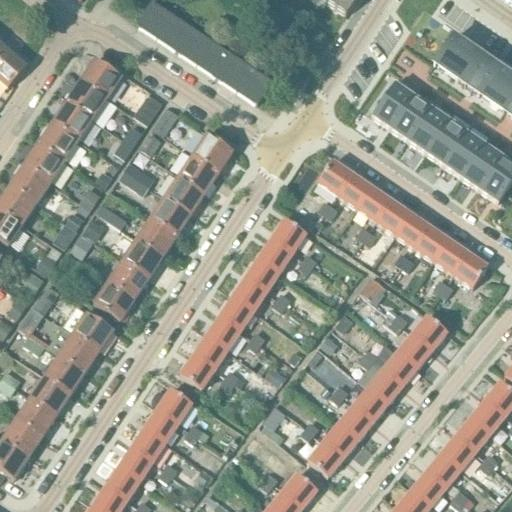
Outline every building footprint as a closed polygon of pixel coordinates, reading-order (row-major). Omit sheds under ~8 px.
[(312,0),(345,22),(359,0),(312,0)] [(151,6),(136,28),(257,109),(272,87),(151,6)] [(451,43),(434,68),(436,69),(452,80),(464,88),(503,115),(509,120),(511,121),(511,85),(494,73),(486,67),(482,65),(451,43)] [(0,88),(7,95),(26,73),(6,55),(0,62),(0,88)] [(79,87),(107,105),(122,83),(94,64),(79,87)] [(371,122),(389,135),(415,97),(397,85),(371,122)] [(107,105),(79,87),(65,108),(92,126),(107,105)] [(415,97),(389,135),(407,147),(430,114),(413,102),(416,98),(415,97)] [(147,131),(161,110),(148,101),(133,123),(147,131)] [(92,126),(65,108),(50,129),(78,148),(92,126)] [(177,120),(166,113),(151,135),(163,143),(177,120)] [(430,114),(407,147),(425,159),(448,126),(430,114)] [(448,126),(425,159),(443,172),(466,138),(448,126)] [(78,148),(50,129),(37,150),(64,169),(78,148)] [(132,152),(140,139),(131,133),(122,146),(132,152)] [(189,161),(217,180),(232,157),(205,138),(189,161)] [(466,138),(443,172),(461,184),(484,150),(466,138)] [(149,139),(138,154),(150,162),(161,147),(149,139)] [(122,146),(114,159),(123,165),(132,152),(122,146)] [(22,171),(50,190),(64,169),(37,150),(22,171)] [(484,150),(461,184),(478,196),(501,162),(484,150)] [(217,180),(189,161),(175,182),(203,201),(217,180)] [(511,169),(501,162),(478,196),(497,209),(511,186),(511,169)] [(336,203),(352,180),(332,167),(316,189),(336,203)] [(50,190),(22,171),(8,193),(36,211),(50,190)] [(104,194),(107,189),(112,182),(102,176),(94,187),(104,194)] [(148,193),(153,186),(139,177),(135,184),(148,193)] [(352,180),(336,203),(355,216),(371,193),(352,180)] [(203,201),(175,182),(161,204),(189,223),(203,201)] [(143,200),(148,193),(135,184),(130,191),(143,200)] [(36,211),(8,193),(0,204),(0,216),(22,232),(36,211)] [(80,209),(89,216),(99,201),(88,193),(78,208),(80,209)] [(371,193),(355,216),(374,229),(390,206),(371,193)] [(189,223),(161,204),(147,225),(175,243),(189,223)] [(390,206),(374,229),(394,242),(409,219),(390,206)] [(323,222),(330,211),(323,207),(316,217),(323,222)] [(330,211),(323,222),(330,227),(337,216),(330,211)] [(22,232),(0,216),(0,247),(8,253),(22,232)] [(75,237),(83,225),(71,217),(63,229),(64,229),(75,237)] [(126,226),(112,217),(107,226),(120,235),(126,226)] [(409,219),(394,242),(413,255),(428,233),(409,219)] [(95,247),(104,232),(92,225),(82,239),(95,247)] [(175,243),(147,225),(133,246),(161,264),(175,243)] [(270,245),(293,261),(306,241),(283,225),(270,245)] [(64,229),(60,235),(71,243),(75,237),(64,229)] [(362,248),(369,237),(362,233),(355,243),(362,248)] [(428,233),(413,255),(432,268),(447,246),(428,233)] [(375,242),(369,237),(362,248),(369,252),(375,242)] [(80,241),(69,257),(81,265),(92,249),(80,241)] [(293,261),(270,245),(257,265),(280,280),(293,261)] [(161,264),(133,246),(119,267),(147,286),(161,264)] [(447,246),(432,268),(451,281),(467,259),(447,246)] [(45,282),(55,267),(44,259),(34,274),(45,282)] [(400,274),(407,264),(400,259),(393,269),(400,274)] [(467,259),(451,281),(471,295),(486,272),(467,259)] [(301,267),(311,273),(316,266),(306,260),(301,267)] [(60,271),(71,279),(78,269),(67,261),(60,271)] [(407,264),(400,274),(407,278),(413,268),(407,264)] [(280,280),(257,265),(244,284),(267,299),(280,280)] [(105,288),(119,297),(133,306),(147,286),(119,267),(105,288)] [(311,273),(301,267),(297,273),(307,280),(311,273)] [(31,278),(23,290),(35,298),(42,286),(31,278)] [(375,292),(381,297),(383,294),(369,283),(358,297),(366,303),(375,292)] [(267,299),(244,284),(231,303),(254,319),(267,299)] [(439,300),(445,290),(439,285),(432,295),(439,300)] [(133,306),(119,297),(105,288),(91,309),(119,327),(133,306)] [(43,320),(58,298),(47,290),(32,313),(43,320)] [(445,290),(439,300),(446,305),(452,294),(445,290)] [(275,305),(285,312),(290,305),(280,299),(275,305)] [(254,319),(231,303),(218,322),(241,338),(254,319)] [(6,320),(16,326),(26,311),(16,304),(6,320)] [(285,312),(275,305),(271,312),(281,319),(285,312)] [(70,340),(98,358),(113,336),(85,318),(77,312),(62,334),(70,340)] [(389,323),(402,333),(407,327),(394,316),(389,323)] [(18,335),(29,342),(40,325),(29,317),(18,335)] [(334,332),(343,339),(352,327),(343,320),(334,332)] [(410,340),(431,357),(446,339),(425,321),(410,340)] [(241,338),(218,322),(205,342),(228,357),(241,338)] [(402,333),(389,323),(383,329),(396,340),(402,333)] [(0,325),(0,344),(2,346),(11,332),(0,324),(0,325)] [(249,344),(260,351),(264,344),(254,337),(249,344)] [(56,361),(84,379),(98,358),(70,340),(56,361)] [(431,357),(410,340),(395,358),(416,375),(431,357)] [(318,352),(325,357),(333,347),(326,341),(318,352)] [(42,351),(29,342),(24,350),(37,359),(42,351)] [(228,357),(205,342),(192,361),(215,376),(228,357)] [(260,351),(249,344),(245,351),(255,358),(260,351)] [(384,353),(377,362),(368,355),(363,361),(401,393),(416,375),(395,358),(393,360),(384,353)] [(301,362),(294,356),(287,365),(294,371),(301,362)] [(316,356),(307,368),(312,372),(322,361),(316,356)] [(84,379),(56,361),(42,382),(70,400),(84,379)] [(215,376),(192,361),(179,381),(202,396),(215,376)] [(356,386),(365,393),(387,411),(401,393),(363,361),(357,368),(366,375),(356,386)] [(511,371),(503,382),(511,389),(511,371)] [(0,384),(14,393),(19,386),(5,376),(0,384)] [(224,383),(234,389),(238,382),(228,376),(224,383)] [(277,393),(285,382),(278,377),(270,388),(277,393)] [(70,400),(42,382),(28,403),(56,421),(70,400)] [(234,389),(224,383),(219,389),(230,396),(234,389)] [(14,393),(0,384),(0,395),(9,401),(14,393)] [(511,415),(511,398),(499,388),(483,406),(505,424),(511,415)] [(332,397),(342,405),(347,398),(338,391),(332,397)] [(387,411),(365,393),(351,411),(372,429),(387,411)] [(156,415),(179,431),(192,411),(169,395),(156,415)] [(342,405),(332,397),(327,403),(337,411),(342,405)] [(56,421),(28,403),(14,424),(42,442),(56,421)] [(469,424),(490,442),(505,424),(483,406),(469,424)] [(372,429),(351,411),(336,429),(357,447),(372,429)] [(274,412),(268,420),(278,428),(285,420),(274,412)] [(179,431),(156,415),(143,435),(166,450),(179,431)] [(42,442),(14,424),(0,445),(28,464),(42,442)] [(481,453),(490,442),(469,424),(454,442),(475,460),(480,453),(481,453)] [(309,427),(304,433),(313,441),(318,435),(309,427)] [(357,447),(336,429),(321,447),(342,465),(357,447)] [(188,437),(198,444),(202,437),(192,430),(188,437)] [(298,440),(308,447),(313,441),(304,433),(303,434),(298,440)] [(166,450),(143,435),(130,454),(153,469),(166,450)] [(198,444),(188,437),(183,444),(193,450),(198,444)] [(252,455),(259,445),(252,440),(245,450),(252,455)] [(439,460),(460,478),(475,460),(454,442),(439,460)] [(28,464),(0,445),(0,444),(0,486),(5,480),(13,485),(28,464)] [(342,465),(321,447),(306,466),(327,483),(342,465)] [(153,469),(130,454),(117,473),(140,489),(153,469)] [(460,478),(439,460),(424,478),(446,496),(451,489),(460,478)] [(488,460),(482,466),(492,474),(497,467),(488,460)] [(492,474),(482,466),(477,472),(480,474),(487,480),(492,474)] [(166,469),(162,475),(172,482),(177,486),(182,479),(176,476),(166,469)] [(140,489),(117,473),(104,493),(127,508),(140,489)] [(172,482),(162,475),(157,482),(167,489),(172,482)] [(263,484),(272,492),(277,486),(268,478),(263,484)] [(410,496),(429,511),(432,511),(446,496),(424,478),(410,496)] [(279,498),(296,511),(303,511),(316,497),(295,479),(279,498)] [(272,492),(263,484),(257,490),(267,498),(272,492)] [(124,511),(127,508),(104,493),(91,511),(124,511)] [(453,502),(463,510),(465,511),(469,511),(473,508),(468,504),(459,496),(458,495),(453,502)] [(396,511),(429,511),(410,496),(396,511)] [(296,511),(279,498),(267,511),(296,511)] [(453,502),(448,508),(452,511),(465,511),(463,510),(453,502)]
